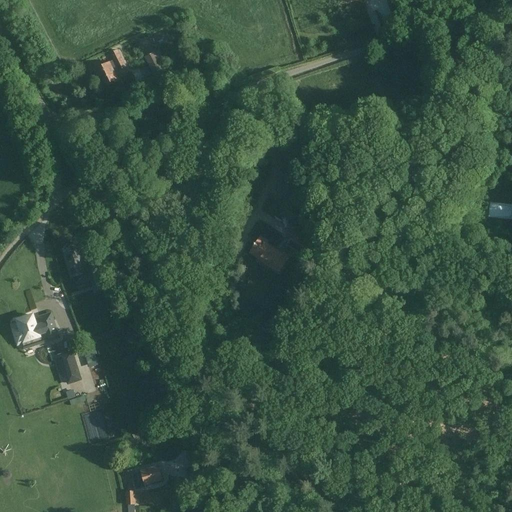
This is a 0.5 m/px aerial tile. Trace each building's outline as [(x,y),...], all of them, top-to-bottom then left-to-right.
[(159,50),(144,58),(152,74),(167,67),(159,50)] [(121,57),(109,64),(96,70),(104,86),(117,80),(113,73),(126,67),(121,57)] [(31,232),(16,248),(29,260),(44,244),(31,232)] [(301,255),(309,243),(295,234),(287,245),(301,255)] [(272,268),(279,273),(289,257),(282,253),(281,254),(266,244),(267,243),(261,238),(250,253),(257,258),(258,256),(273,266),(272,268)] [(80,250),(64,255),(71,278),(87,272),(80,250)] [(14,259),(5,269),(13,277),(23,267),(14,259)] [(40,263),(44,270),(50,266),(46,259),(40,263)] [(98,261),(90,263),(94,278),(102,275),(98,261)] [(40,264),(28,267),(30,275),(42,273),(40,264)] [(13,280),(16,293),(31,289),(28,276),(13,280)] [(17,320),(20,328),(16,329),(21,343),(34,338),(36,345),(49,341),(47,334),(57,331),(51,314),(40,318),(41,321),(35,323),(33,316),(17,320)] [(71,351),(60,355),(68,381),(80,378),(71,351)] [(137,472),(137,474),(132,475),(134,481),(133,481),(136,489),(144,487),(144,485),(162,480),(158,466),(142,471),(137,472)] [(136,505),(135,492),(127,493),(127,505),(128,505),(128,511),(135,511),(135,505),(136,505)]
